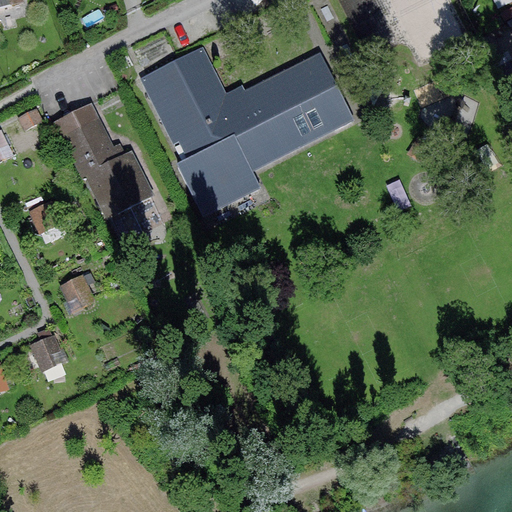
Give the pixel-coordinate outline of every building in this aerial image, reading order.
[(203,53),(143,83),(151,98),(156,95),(191,163),(180,168),(198,203),(252,175),(250,169),(335,126),(307,71),(222,114),(217,105),(222,102),(205,70),(211,67),(203,53)] [(36,113),(21,122),(27,133),(42,124),(36,113)] [(97,123),(71,137),(77,149),(72,152),(87,181),(89,179),(111,221),(152,199),(131,157),(118,164),(97,123)] [(302,206),(327,197),(309,149),(285,158),(302,206)] [(52,207),(34,216),(38,226),(47,221),(52,231),(62,226),(52,207)] [(83,280),(63,290),(72,305),(91,295),(83,280)] [(54,340),(34,348),(40,364),(60,355),(54,340)]
